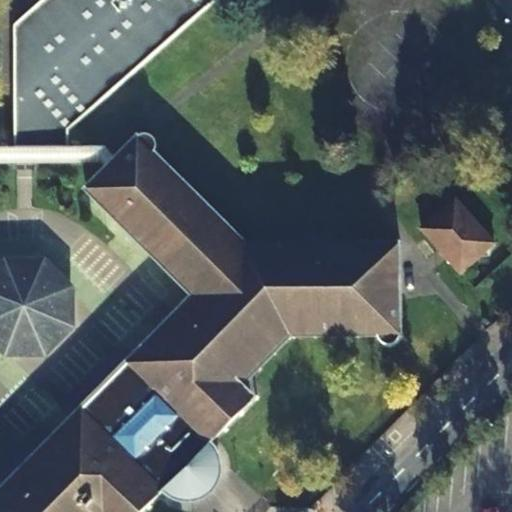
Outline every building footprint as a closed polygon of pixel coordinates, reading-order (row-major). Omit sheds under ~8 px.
[(47,0),(17,27),(18,150),(73,150),(73,133),(225,0),(47,0)] [(197,296),(177,317),(193,332),(55,473),(39,458),(0,496),(0,511),(129,511),(156,484),(203,437),(248,390),(242,384),(260,367),(259,336),(291,335),(374,334),(375,337),(376,341),(382,345),(385,346),(389,345),(395,341),(398,335),(397,244),(247,244),(158,156),(161,152),(161,148),(161,145),(157,138),(152,136),(148,136),(143,138),(120,160),(110,170),(91,189),(197,296)] [(110,150),(73,150),(18,150),(0,149),(0,165),(108,166),(110,170),(120,160),(110,150)] [(453,203),(419,232),(457,277),(492,248),(453,203)] [(10,255),(0,265),(0,340),(10,350),(52,349),(79,322),(77,282),(51,256),(10,255)] [(177,317),(39,458),(55,473),(193,332),(177,317)] [(259,336),(260,367),(291,335),(259,336)] [(214,447),(215,444),(258,400),(248,390),(203,437),(214,447)] [(214,447),(203,437),(156,484),(167,495),(169,493),(173,497),(180,501),(187,502),(200,501),(211,496),(220,487),(224,474),(224,462),(220,450),(215,444),(214,447)] [(150,511),(167,495),(156,484),(129,511),(150,511)]
